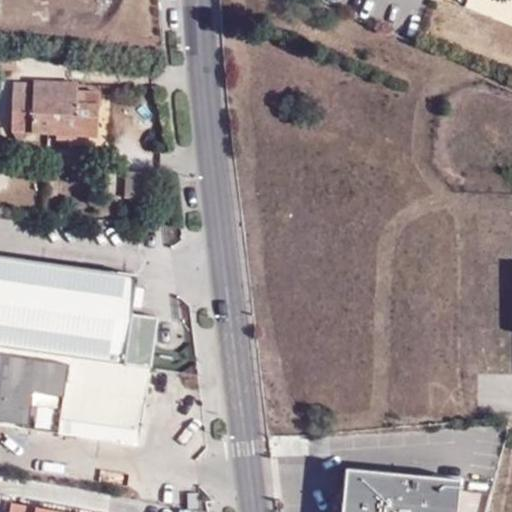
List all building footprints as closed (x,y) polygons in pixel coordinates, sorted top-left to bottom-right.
[(17,54),(0,53),(0,69),(16,70),(17,54)] [(79,84),(33,82),(33,94),(14,93),(12,133),(98,138),(101,93),(78,92),(79,84)] [(148,174),(126,172),(124,199),(146,200),(148,174)] [(0,255),(0,349),(125,367),(151,370),(158,319),(132,315),(138,276),(0,255)] [(0,425),(140,445),(151,370),(125,367),(0,349),(0,425)] [(459,511),(463,482),(350,469),(344,511),(459,511)] [(58,511),(11,503),(9,511),(58,511)]
